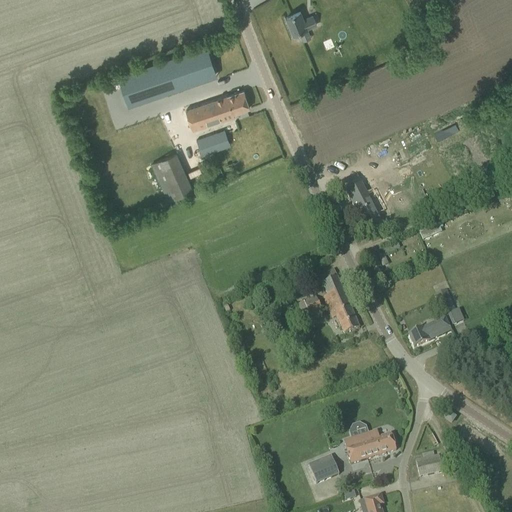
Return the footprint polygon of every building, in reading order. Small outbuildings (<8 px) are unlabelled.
[(307,28),(316,25),(313,16),(303,20),(300,12),(286,17),(293,34),(307,29),(307,28)] [(203,47),(118,76),(129,106),(213,77),(203,47)] [(243,90),(234,94),(185,110),(192,131),(234,117),(233,113),(249,108),(243,90)] [(216,132),(207,136),(197,140),(202,155),(222,148),(216,132)] [(110,172),(174,150),(168,133),(104,154),(110,172)] [(180,161),(155,172),(168,201),(192,190),(193,190),(180,161)] [(399,171),(388,175),(391,182),(402,178),(399,171)] [(381,206),(374,192),(370,184),(363,187),(356,175),(341,182),(367,234),(383,227),(374,209),(381,206)] [(397,242),(381,249),(384,255),(400,249),(397,242)] [(383,272),(374,252),(365,256),(374,276),(383,272)] [(334,270),(325,274),(313,279),(316,286),(322,284),(327,297),(324,298),(332,319),(337,317),(344,335),(359,329),(334,270)] [(455,312),(449,298),(446,291),(435,296),(438,303),(444,317),(455,312)] [(315,298),(303,303),(310,318),(322,313),(315,298)] [(430,337),(442,331),(444,335),(451,332),(445,318),(408,335),(414,348),(428,342),(427,341),(431,339),(430,337)] [(455,418),(448,414),(445,419),(452,423),(455,418)] [(396,451),(391,434),(379,438),(377,432),(343,442),(351,465),(396,451)] [(330,479),(339,475),(331,457),(316,463),(319,469),(326,466),(331,478),(330,478),(330,479)] [(439,457),(416,462),(419,477),(442,472),(439,457)] [(381,511),(380,506),(383,505),(381,496),(364,501),(359,502),(361,511),(381,511)]
